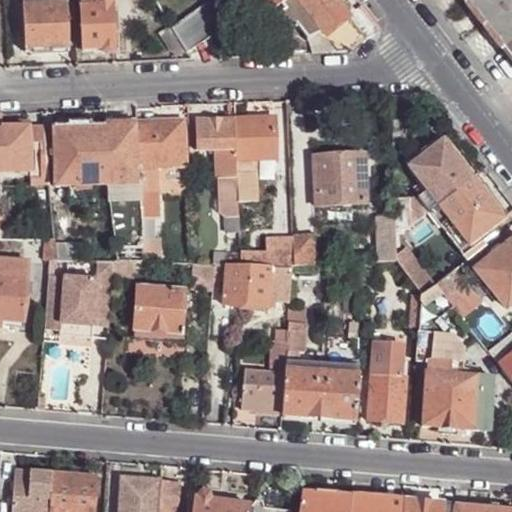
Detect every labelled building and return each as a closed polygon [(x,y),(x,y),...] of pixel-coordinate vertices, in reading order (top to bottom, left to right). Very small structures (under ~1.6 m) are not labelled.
[(21,0),(24,53),(68,51),(65,0),(21,0)] [(275,9),(267,0),(246,0),(261,20),(275,9)] [(333,0),(267,0),(275,9),(281,5),(286,0),(296,0),(323,32),(326,36),(347,20),(347,17),(333,0)] [(308,40),(323,32),(296,0),(286,0),(281,5),(284,9),(296,24),(308,40)] [(333,0),(347,17),(365,41),(371,36),(343,0),(333,0)] [(511,0),(466,0),(511,60),(511,0)] [(219,17),(209,3),(195,13),(204,28),(219,17)] [(113,49),(111,7),(87,9),(87,4),(80,4),(82,51),(113,49)] [(281,35),(296,24),(284,9),(269,20),(281,35)] [(195,13),(171,30),(186,54),(212,40),(204,28),(195,13)] [(339,54),(350,53),(365,41),(347,17),(347,20),(326,36),(339,54)] [(299,55),(320,55),(308,40),(296,24),(281,35),(299,55)] [(2,115),(0,115),(0,172),(30,172),(32,171),(30,127),(2,128),(2,115)] [(236,151),(237,161),(249,161),(257,161),(277,161),(275,120),(235,121),(236,151)] [(217,152),(236,151),(235,121),(196,122),(197,152),(217,152)] [(137,125),(138,169),(150,168),(185,167),(184,123),(137,125)] [(109,186),(138,186),(138,184),(138,169),(137,125),(106,126),(109,186)] [(97,188),(109,186),(106,126),(55,127),(57,189),(72,189),(97,188)] [(44,127),(30,127),(32,171),(30,172),(30,185),(49,185),(47,165),(44,127)] [(420,151),(424,157),(443,142),(439,136),(420,151)] [(420,186),(437,208),(473,180),(443,142),(424,157),(408,169),(420,186)] [(226,217),(238,217),(237,204),(258,203),(257,161),(249,161),(237,161),(236,151),(217,152),(218,202),(218,214),(226,217)] [(364,156),(314,158),(316,208),(321,208),(366,206),(364,156)] [(139,205),(140,213),(148,213),(148,207),(150,207),(150,184),(150,168),(138,169),(138,184),(138,186),(139,205)] [(473,180),(437,208),(469,248),(505,221),(473,180)] [(109,205),(139,205),(138,186),(109,186),(109,205)] [(437,208),(420,186),(415,189),(421,198),(418,200),(429,215),(437,208)] [(97,188),(72,189),(72,205),(97,205),(97,188)] [(410,200),(394,200),(395,219),(395,234),(410,230),(417,224),(410,200)] [(418,200),(410,200),(417,224),(423,219),(429,215),(418,200)] [(114,250),(141,249),(140,230),(140,213),(139,205),(109,205),(114,250)] [(140,213),(140,230),(151,231),(150,207),(148,207),(148,213),(140,213)] [(226,234),(239,234),(238,217),(226,217),(226,234)] [(395,234),(395,219),(384,219),(386,265),(397,264),(396,259),(396,246),(395,234)] [(141,249),(142,264),(152,264),(151,231),(140,230),(141,249)] [(410,230),(395,234),(396,246),(410,245),(410,230)] [(507,310),(511,306),(511,234),(492,250),(496,255),(476,271),(507,310)] [(294,255),(295,268),(315,267),(314,237),(294,238),(294,255)] [(55,242),(44,242),(43,263),(49,263),(57,263),(55,248),(55,242)] [(80,247),(55,248),(57,263),(76,263),(80,263),(80,247)] [(114,250),(117,263),(142,264),(141,249),(114,250)] [(396,259),(397,264),(421,299),(432,290),(406,253),(396,259)] [(239,257),(240,267),(272,269),(277,269),(277,271),(293,270),(295,268),(294,255),(239,257)] [(48,277),(43,332),(60,333),(60,326),(93,328),(108,329),(112,282),(114,264),(97,263),(96,281),(56,277),(48,277)] [(56,277),(57,263),(49,263),(48,277),(56,277)] [(240,267),(227,266),(224,307),(268,311),(268,304),(272,269),(240,267)] [(0,321),(23,324),(24,309),(25,293),(26,281),(27,271),(0,269),(0,321)] [(277,269),(272,269),(268,304),(290,306),(293,270),(277,271),(277,269)] [(453,274),(434,289),(443,299),(462,285),(453,274)] [(466,285),(451,300),(466,314),(481,298),(466,285)] [(432,290),(421,299),(421,312),(420,319),(420,323),(418,352),(416,363),(427,363),(460,365),(462,351),(453,338),(445,337),(446,329),(439,320),(452,310),(443,299),(434,289),(432,290)] [(180,335),(184,294),(137,290),(134,332),(180,335)] [(420,319),(421,312),(411,312),(411,323),(420,323),(420,319)] [(0,327),(22,330),(23,324),(0,321),(0,327)] [(358,340),(359,325),(349,325),(348,339),(358,340)] [(92,341),(93,328),(60,326),(60,333),(60,338),(92,341)] [(288,334),(289,327),(278,326),(277,334),(288,334)] [(286,346),(288,334),(277,334),(276,345),(286,346)] [(304,355),(305,335),(291,334),(289,354),(304,355)] [(511,340),(510,337),(496,348),(502,357),(511,348),(511,340)] [(285,373),(286,346),(276,345),(273,345),(270,372),(285,373)] [(496,348),(487,355),(497,367),(505,360),(502,357),(496,348)] [(511,355),(505,360),(497,367),(511,386),(511,355)] [(472,433),(476,379),(460,377),(460,365),(427,363),(421,429),(472,433)] [(360,378),(285,373),(284,377),(282,418),(356,423),(360,378)] [(402,426),(405,381),(376,379),(376,374),(370,373),(367,424),(402,426)] [(256,414),(258,375),(245,374),(242,413),(256,414)] [(282,418),(284,377),(272,376),(258,375),(256,414),(256,416),(261,416),(282,418)] [(489,380),(476,379),(472,433),(485,435),(489,380)] [(49,511),(53,474),(15,471),(12,511),(49,511)] [(53,474),(49,511),(93,511),(96,478),(53,474)] [(158,511),(161,483),(121,481),(119,511),(158,511)] [(158,511),(175,511),(177,484),(161,483),(158,511)] [(247,511),(248,507),(208,502),(208,495),(201,494),(196,500),(194,500),(191,511),(247,511)] [(348,511),(350,499),(307,496),(305,511),(348,511)] [(401,511),(402,504),(350,499),(348,511),(401,511)] [(248,507),(247,511),(278,511),(263,509),(260,503),(253,502),(249,507),(248,507)]
